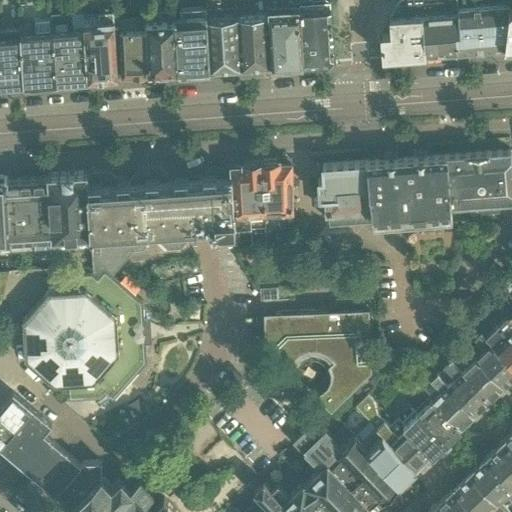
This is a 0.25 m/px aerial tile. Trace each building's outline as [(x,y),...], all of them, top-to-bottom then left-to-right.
[(205,0),(206,6),(207,19),(211,68),(241,65),(238,14),(236,0),(205,0)] [(266,0),(268,12),(272,63),(272,64),(286,63),(303,61),(303,62),(305,62),(300,1),(300,0),(266,0)] [(330,0),(311,0),(300,1),(305,62),(314,61),(329,59),(330,60),(334,54),(330,0)] [(423,53),(419,5),(422,0),(399,0),(396,4),(390,16),(391,33),(382,34),(383,56),(423,53)] [(456,0),(422,0),(419,5),(423,53),(458,50),(457,11),(456,0)] [(456,0),(457,11),(458,50),(504,46),(509,5),(509,3),(508,3),(474,5),(473,0),(456,0)] [(114,2),(114,7),(115,14),(123,13),(122,1),(114,2)] [(181,21),(176,21),(179,70),(211,68),(207,19),(206,6),(180,7),(181,21)] [(102,14),(84,15),(89,75),(89,76),(98,75),(98,76),(108,75),(107,75),(118,74),(115,28),(120,28),(122,74),(149,72),(146,19),(115,20),(115,14),(114,7),(102,8),(102,14)] [(146,9),(146,19),(149,72),(178,70),(179,70),(176,21),(175,8),(146,9)] [(50,13),(51,18),(56,79),(57,79),(57,78),(74,77),(88,76),(88,75),(89,75),(84,15),(83,11),(50,13)] [(268,12),(238,14),(241,65),(272,63),(268,12)] [(20,24),(20,29),(25,81),(38,80),(54,79),(56,79),(51,18),(32,19),(33,24),(20,24)] [(20,29),(0,30),(0,83),(7,83),(7,82),(24,81),(25,81),(20,29)] [(414,157),(406,158),(410,206),(407,206),(409,224),(451,221),(451,212),(451,210),(446,155),(426,156),(426,150),(414,151),(414,157)] [(467,153),(446,155),(451,210),(471,209),(471,214),(505,212),(505,199),(511,198),(511,161),(511,150),(489,151),(467,153)] [(374,218),(372,218),(373,227),(409,224),(407,206),(410,206),(406,158),(397,158),(397,152),(384,153),(384,159),(369,160),(374,218)] [(279,157),(262,159),(267,223),(293,221),(291,161),(280,162),(279,157)] [(243,164),(225,165),(227,194),(233,193),(236,226),(267,223),(262,159),(243,160),(243,164)] [(329,221),(372,218),(374,218),(369,160),(323,164),(324,177),(318,178),(321,209),(326,209),(326,212),(329,212),(329,221)] [(110,171),(87,173),(92,249),(93,271),(97,275),(105,267),(112,274),(133,250),(143,249),(146,246),(145,239),(158,238),(158,240),(167,248),(181,247),(189,237),(188,224),(211,222),(218,244),(237,243),(236,235),(236,226),(233,193),(227,194),(225,165),(211,166),(202,176),(168,178),(168,174),(158,166),(140,167),(124,184),(110,171)] [(24,205),(16,238),(35,236),(35,243),(53,242),(53,244),(53,248),(72,247),(90,246),(90,247),(91,250),(92,249),(87,173),(86,171),(48,174),(48,176),(23,177),(24,205)] [(11,238),(16,238),(24,205),(23,177),(7,178),(7,177),(4,177),(3,173),(0,172),(0,238),(11,238)] [(97,275),(93,271),(60,273),(60,289),(54,290),(48,290),(44,295),(26,315),(27,315),(23,320),(23,326),(25,352),(25,358),(30,363),(46,377),(50,380),(54,384),(61,384),(67,384),(68,400),(100,398),(101,398),(105,393),(113,400),(147,362),(145,343),(144,343),(145,348),(135,349),(134,332),(133,320),(144,319),(143,300),(112,274),(105,267),(97,275)] [(0,303),(9,270),(0,270),(0,303)] [(294,285),(260,288),(261,299),(261,300),(263,300),(272,299),(274,299),(295,298),(294,285)] [(485,305),(485,304),(480,299),(455,300),(455,321),(470,320),(485,305)] [(511,308),(498,321),(511,335),(511,308)] [(293,370),(295,368),(295,366),(296,364),(298,362),(299,360),(301,359),(303,357),(305,356),(308,355),(310,355),(312,354),(315,355),(317,355),(320,356),(322,357),(324,358),(326,360),(327,361),(329,363),(330,366),(331,368),(331,370),(332,373),(332,375),(331,378),(330,380),(329,382),(328,384),(327,386),(325,388),(323,389),(321,391),(318,391),(316,392),(315,393),(330,409),(371,369),(369,309),(367,309),(352,310),(352,309),(338,309),(338,312),(329,311),(329,310),(308,310),(296,310),(264,311),(265,341),(266,343),(293,370)] [(150,319),(144,319),(133,320),(134,332),(135,349),(145,348),(144,343),(145,343),(151,343),(150,319)] [(511,335),(498,321),(485,334),(486,336),(511,363),(511,335)] [(484,347),(476,355),(504,383),(511,375),(511,363),(486,336),(485,334),(480,330),(474,336),(484,347)] [(467,344),(452,358),(462,368),(489,397),(504,383),(476,355),(467,344)] [(445,366),(438,373),(475,411),(489,397),(462,368),(452,358),(443,348),(435,355),(445,366)] [(423,386),(433,396),(460,425),(475,411),(438,373),(437,372),(423,386)] [(0,447),(70,506),(71,507),(102,477),(101,460),(82,461),(80,464),(44,433),(52,424),(13,391),(0,406),(0,447)] [(393,429),(377,413),(371,391),(359,402),(356,406),(368,419),(377,427),(415,468),(431,453),(401,422),(393,429)] [(433,396),(418,410),(446,439),(460,425),(433,396)] [(398,418),(401,422),(431,453),(446,439),(418,410),(407,421),(401,415),(398,418)] [(295,439),(321,465),(365,511),(369,511),(374,508),(373,508),(382,499),(382,500),(400,482),(377,458),(355,435),(341,448),(329,437),(332,434),(319,421),(311,428),(309,426),(295,439)] [(385,450),(377,458),(400,482),(415,468),(377,427),(369,434),(385,450)] [(511,430),(499,443),(511,456),(511,430)] [(511,456),(499,443),(486,457),(511,484),(511,456)] [(485,457),(471,471),(499,500),(507,493),(511,497),(511,484),(486,457),(485,457)] [(254,489),(274,510),(275,510),(276,511),(365,511),(321,465),(305,481),(304,480),(289,494),(278,482),(272,488),(263,479),(254,489)] [(471,471),(453,487),(476,511),(486,511),(492,507),(497,511),(509,511),(499,500),(471,471)] [(71,507),(75,511),(178,511),(164,497),(162,499),(161,498),(159,501),(152,508),(144,501),(153,492),(139,478),(130,486),(121,477),(112,486),(104,477),(102,477),(71,507)] [(476,511),(453,487),(439,502),(448,511),(476,511)] [(448,511),(439,502),(427,511),(448,511)]
